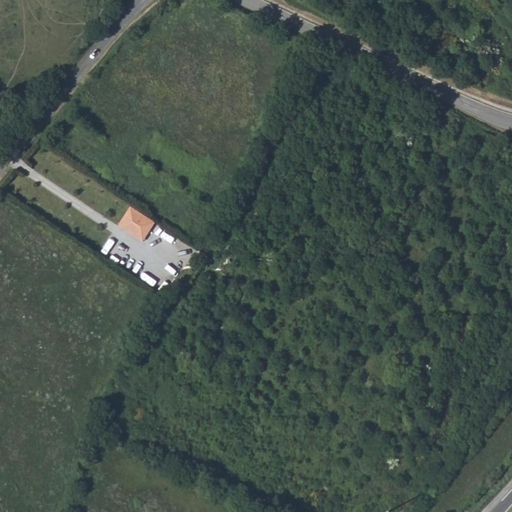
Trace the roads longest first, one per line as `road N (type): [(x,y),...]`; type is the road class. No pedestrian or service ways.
road 1 (tertiary): [(511,121),(249,0)]
road 2 (residential): [(0,171),(143,0)]
